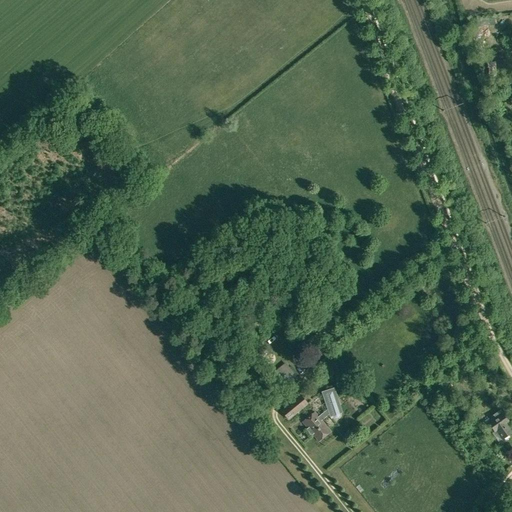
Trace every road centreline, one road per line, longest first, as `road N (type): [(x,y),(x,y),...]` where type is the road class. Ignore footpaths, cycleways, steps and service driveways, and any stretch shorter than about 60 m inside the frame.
road 1 (track): [(511,373),(471,295),(362,0)]
road 2 (track): [(451,242),(310,357),(302,380),(273,409),(350,511)]
